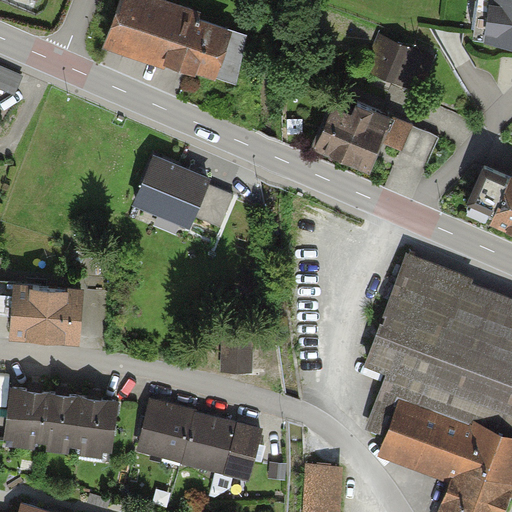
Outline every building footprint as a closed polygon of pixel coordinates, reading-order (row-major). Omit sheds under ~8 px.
[(201,8),(175,0),(120,0),(105,47),(164,66),(166,59),(227,79),(243,29),(198,15),(201,8)] [(511,0),(473,0),(468,37),(511,43),(511,0)] [(432,54),(384,35),(370,72),(417,90),(432,54)] [(26,75),(0,64),(0,86),(18,94),(26,75)] [(352,111),(331,101),(312,142),(374,170),(388,139),(405,147),(414,127),(356,101),(352,111)] [(208,177),(155,155),(136,200),(189,223),(193,213),(220,224),(234,194),(206,182),(208,177)] [(511,174),(486,165),(473,200),(497,209),(492,222),(511,229),(511,174)] [(478,277),(409,252),(370,362),(392,370),(370,430),(385,435),(378,452),(451,479),(438,511),(510,511),(511,509),(511,297),(475,284),(478,277)] [(86,287),(15,283),(11,336),(83,340),(86,287)] [(250,334),(226,333),(225,368),(249,369),(250,334)] [(116,400),(14,386),(8,431),(110,445),(116,400)] [(261,429),(152,400),(139,446),(217,466),(211,492),(216,494),(230,486),(233,471),(249,475),(261,429)] [(345,511),(345,467),(311,464),(310,511),(345,511)] [(109,499),(92,493),(89,501),(107,507),(109,499)] [(63,511),(21,500),(18,511),(17,511),(63,511)]
